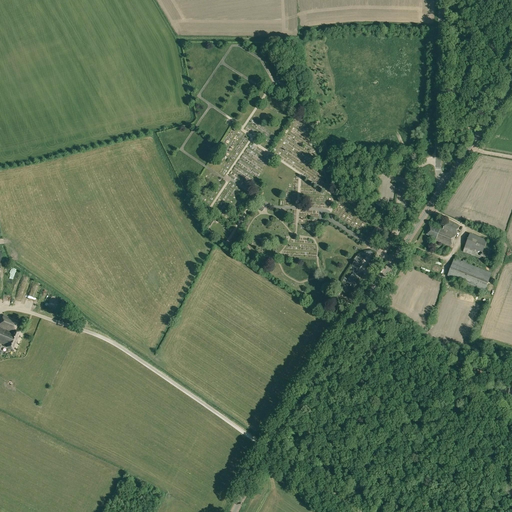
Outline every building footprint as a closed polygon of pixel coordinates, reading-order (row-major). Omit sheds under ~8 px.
[(436,241),(451,247),(459,226),(446,221),(443,229),(440,228),(440,230),(430,226),(427,235),(437,239),(436,241)] [(369,238),(375,241),(384,228),(377,224),(369,238)] [(463,252),(495,264),(497,258),(483,253),(487,241),(470,234),(463,252)] [(447,276),(485,291),(492,273),(454,258),(447,276)] [(352,266),(359,270),(362,265),(355,261),(352,266)] [(360,279),(361,276),(358,274),(357,275),(354,273),(347,282),(351,285),(350,286),(353,288),(355,286),(356,286),(360,279)] [(7,347),(13,350),(20,333),(15,331),(19,322),(3,316),(0,324),(0,343),(7,346),(7,347)]
